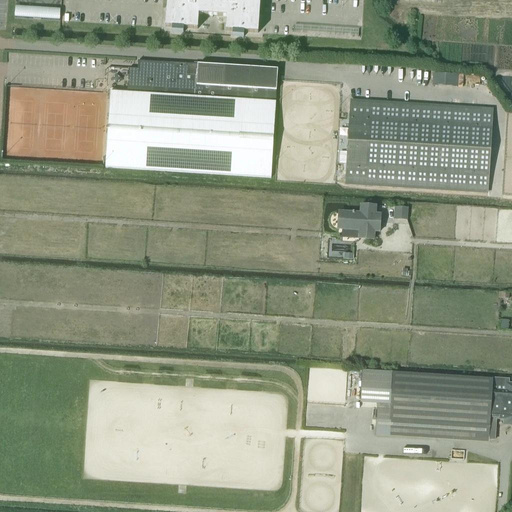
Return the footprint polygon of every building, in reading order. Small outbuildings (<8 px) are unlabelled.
[(167,0),(165,28),(197,30),(198,15),(227,17),(226,32),(258,34),(260,0),(167,0)] [(33,20),(34,8),(15,7),(15,19),(33,20)] [(42,8),(34,8),(33,20),(41,20),(42,8)] [(60,9),(42,8),(41,20),(59,21),(60,9)] [(277,71),(138,62),(137,70),(128,69),(127,94),(116,93),(116,90),(110,90),(105,169),(271,179),(277,71)] [(432,86),(457,87),(458,75),(433,74),(432,86)] [(349,103),(345,172),(344,184),(487,193),(492,112),(349,103)] [(343,213),(342,230),(359,231),(358,240),(373,241),(374,232),(379,233),(380,215),(375,215),(376,207),(361,206),(360,214),(354,214),(354,213),(352,213),(352,214),(343,213)] [(362,372),(360,404),(378,405),(376,433),(389,434),(432,437),(495,441),(496,420),(506,421),(505,424),(511,424),(511,386),(509,386),(509,380),(504,379),(493,378),(493,380),(392,374),(362,372)]
